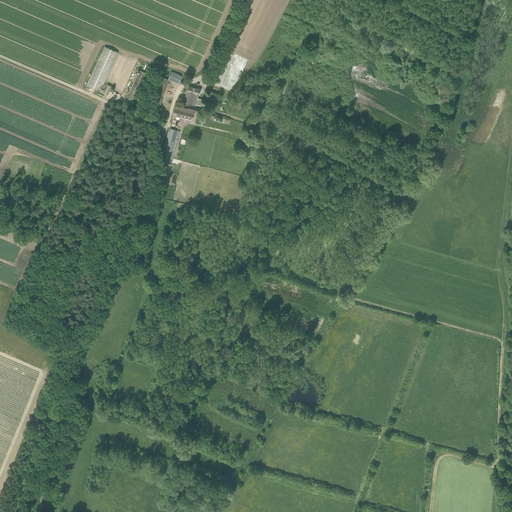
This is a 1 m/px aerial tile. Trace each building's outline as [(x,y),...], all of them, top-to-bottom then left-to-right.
[(86,86),(99,92),(107,95),(112,86),(107,84),(104,91),(101,89),(118,52),(105,46),(86,86)] [(147,73),(140,70),(128,97),(135,101),(147,73)] [(182,76),(171,71),(168,79),(178,83),(182,76)] [(162,77),(155,100),(161,102),(168,79),(162,77)] [(188,86),(184,102),(184,103),(192,105),(195,106),(200,89),(188,86)] [(198,111),(187,109),(175,106),(172,118),(175,119),(176,116),(192,119),(191,123),(195,124),(198,111)] [(169,131),(163,151),(165,152),(162,161),(168,163),(176,133),(169,131)]
